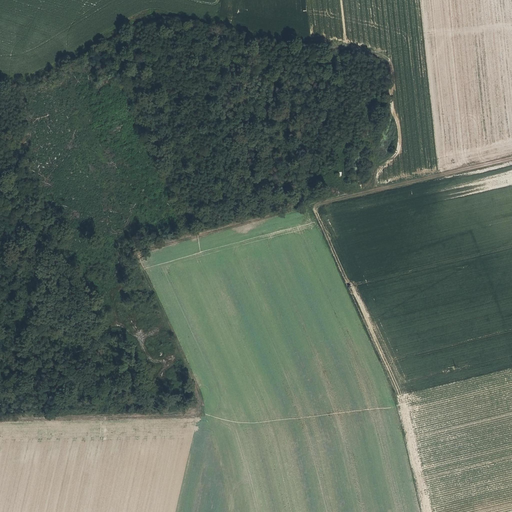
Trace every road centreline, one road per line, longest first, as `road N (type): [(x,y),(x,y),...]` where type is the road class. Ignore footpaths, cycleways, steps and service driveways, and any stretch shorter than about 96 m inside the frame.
road 1 (track): [(511,159),(323,202)]
road 2 (track): [(0,419),(167,414)]
